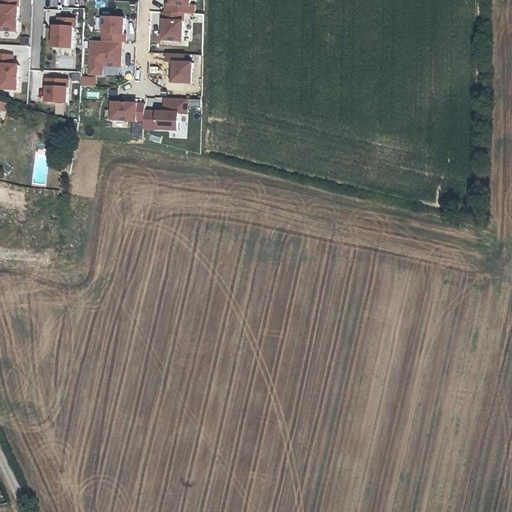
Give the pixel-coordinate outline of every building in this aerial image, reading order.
[(2,0),(1,30),(18,31),(19,0),(2,0)] [(166,4),(166,12),(184,13),(195,14),(195,5),(191,5),(191,0),(171,0),(171,4),(166,4)] [(166,12),(162,12),(162,21),(164,21),(163,40),(183,41),(184,13),(166,12)] [(104,17),(103,41),(122,42),(126,42),(126,34),(124,34),(125,18),(104,17)] [(54,47),(73,48),(74,28),(76,28),(77,19),(59,18),(58,26),(55,26),(54,47)] [(121,52),(122,42),(103,41),(91,41),(90,74),(102,75),(103,66),(121,67),(121,56),(119,56),(119,52),(121,52)] [(185,54),(167,53),(166,62),(171,62),(170,82),(192,83),(193,63),(184,62),(185,54)] [(13,65),(14,55),(0,54),(0,64),(3,65),(2,89),(19,90),(20,65),(13,65)] [(83,77),(83,86),(98,86),(98,77),(83,77)] [(69,80),(46,79),(45,87),(48,87),(47,101),(68,102),(69,80)] [(144,121),(144,128),(179,130),(180,113),(187,113),(188,99),(166,98),(165,112),(145,111),(144,121)] [(0,108),(7,110),(9,103),(0,101),(0,108)] [(112,119),(144,121),(145,111),(145,104),(113,103),(112,119)]
